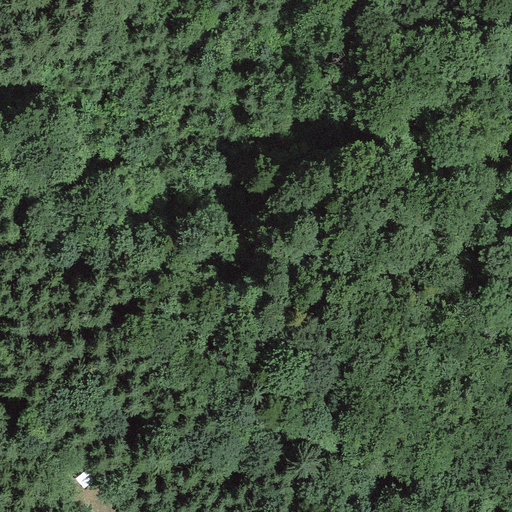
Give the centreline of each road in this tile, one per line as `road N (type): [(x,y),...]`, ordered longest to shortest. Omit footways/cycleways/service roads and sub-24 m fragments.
road 1 (track): [(155,0),(223,44),(438,154)]
road 2 (track): [(0,412),(88,511)]
